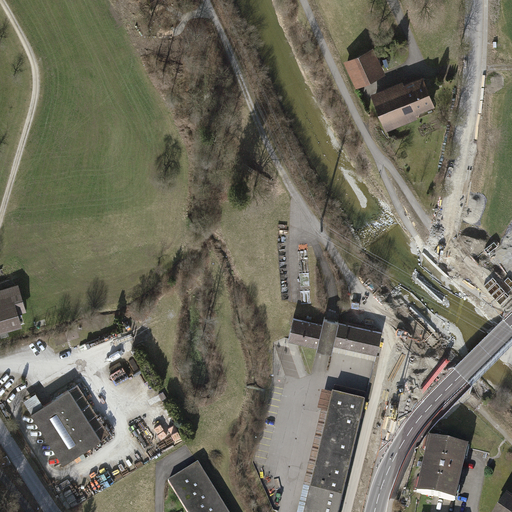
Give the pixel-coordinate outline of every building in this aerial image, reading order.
[(148,0),(154,9),(165,1),(164,0),(148,0)] [(372,50),(343,64),(356,89),(384,75),(372,50)] [(402,83),(371,96),(386,133),(417,120),(415,115),(434,107),(422,79),(403,87),(402,83)] [(18,283),(0,288),(0,332),(22,326),(18,314),(26,311),(18,283)] [(318,348),(375,361),(377,354),(378,354),(383,331),(340,321),(340,320),(325,316),(323,324),(294,317),(289,339),(318,346),(318,348)] [(56,341),(58,347),(69,342),(66,336),(56,341)] [(78,384),(70,390),(101,439),(109,434),(78,384)] [(31,413),(63,464),(101,440),(101,439),(70,390),(69,389),(44,405),(31,413)] [(23,401),(31,413),(44,405),(36,393),(23,401)] [(305,511),(339,511),(366,402),(333,395),(305,511)] [(430,435),(417,491),(457,500),(470,444),(430,435)] [(228,511),(198,463),(168,482),(186,511),(228,511)] [(497,511),(511,511),(511,502),(507,499),(497,511)]
